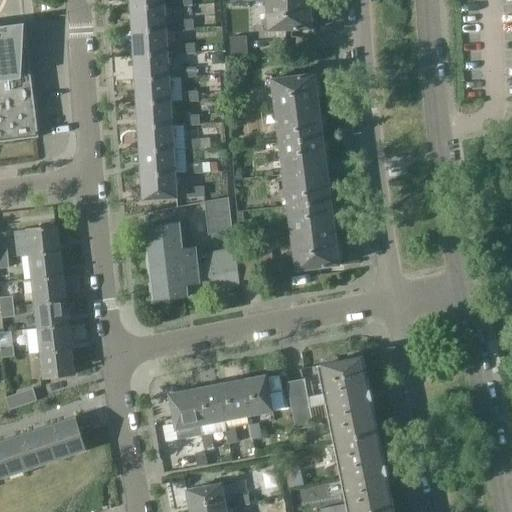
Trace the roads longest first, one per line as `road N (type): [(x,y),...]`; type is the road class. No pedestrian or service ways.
road 1 (residential): [(358,0),(374,171),(398,303)]
road 2 (tertiary): [(466,286),(430,0)]
road 3 (residential): [(115,357),(398,303)]
road 4 (tertiary): [(510,511),(466,286)]
road 5 (residential): [(398,303),(439,511)]
road 6 (residential): [(115,357),(92,179)]
road 7 (residential): [(92,179),(82,0)]
road 8 (residential): [(140,511),(115,357)]
